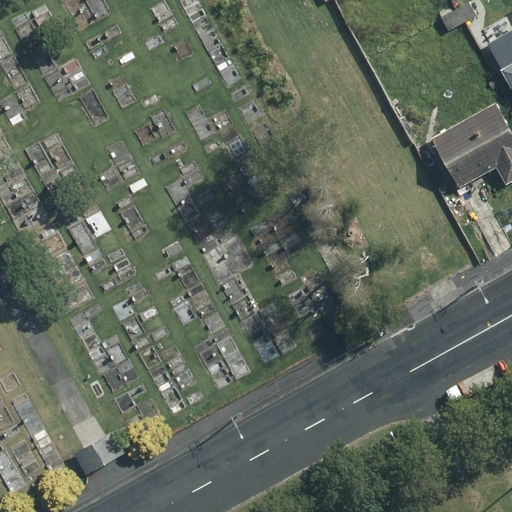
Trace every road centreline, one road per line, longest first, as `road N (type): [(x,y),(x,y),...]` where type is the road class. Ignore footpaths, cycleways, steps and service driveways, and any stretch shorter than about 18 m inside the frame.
road 1 (secondary): [(158,511),(511,314)]
road 2 (track): [(132,511),(0,276)]
